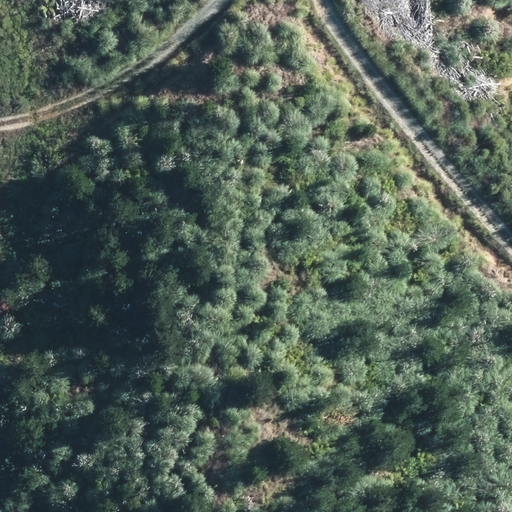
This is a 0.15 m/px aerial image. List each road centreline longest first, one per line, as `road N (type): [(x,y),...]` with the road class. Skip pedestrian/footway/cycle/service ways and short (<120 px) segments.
road 1 (track): [(310,0),(419,162),(511,251)]
road 2 (track): [(211,0),(76,102),(0,130)]
